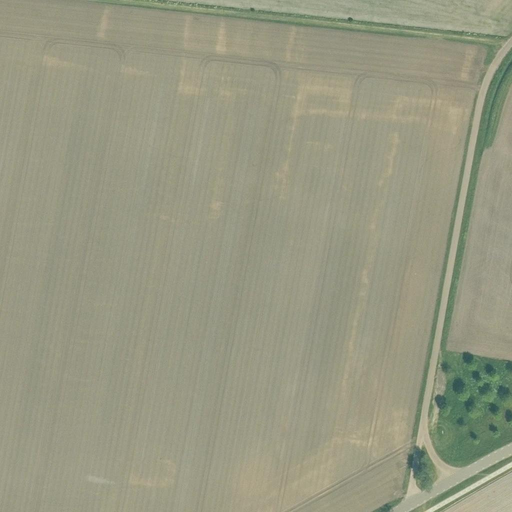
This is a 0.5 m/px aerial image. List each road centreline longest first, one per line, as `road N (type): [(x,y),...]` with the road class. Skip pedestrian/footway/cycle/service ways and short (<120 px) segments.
road 1 (unclassified): [(420,430),(477,112),(488,74),(511,40)]
road 2 (track): [(510,41),(114,0)]
